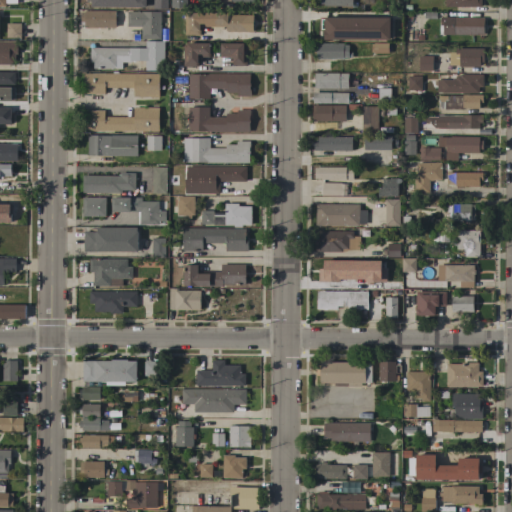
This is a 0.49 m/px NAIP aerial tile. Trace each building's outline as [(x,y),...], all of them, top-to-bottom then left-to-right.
[(186,0),(186,8),(170,8),(170,0),(186,0)] [(115,27),(84,27),(84,26),(80,26),(80,12),(84,12),(84,11),(115,11),(115,27)] [(160,39),(140,39),(141,26),(126,26),(126,25),(125,25),(125,12),(126,12),(126,11),(160,12),(160,39)] [(184,34),(184,13),(192,13),(192,12),(227,13),(227,14),(253,15),(252,32),(225,31),(225,27),(199,26),(199,35),(184,34)] [(389,17),(389,39),(323,39),(323,29),(324,29),(324,17),(389,17)] [(483,17),(483,35),(442,34),(442,25),(439,25),(439,17),(483,17)] [(6,23),(20,23),(20,38),(6,38),(6,23)] [(163,70),(144,70),(144,63),(129,63),(129,62),(121,62),(121,69),(93,68),(93,62),(89,62),(90,47),(144,48),(145,40),(163,41),(163,70)] [(17,54),(14,54),(14,65),(0,64),(0,41),(17,41),(17,54)] [(183,43),(209,43),(209,57),(200,57),(200,55),(197,55),(197,66),(183,66),(183,43)] [(246,66),(232,66),(232,64),(219,64),(219,56),(220,56),(220,43),(243,44),(243,45),(246,45),(246,66)] [(343,43),(343,45),(348,45),(348,52),(351,52),(351,57),(348,57),(348,58),(343,58),(343,59),(316,59),(316,43),(343,43)] [(388,43),(388,53),(373,53),(370,53),(370,44),(373,44),(373,43),(388,43)] [(483,48),(483,62),(479,62),(479,67),(459,67),(459,65),(449,65),(449,53),(455,53),(455,48),(483,48)] [(432,71),(418,70),(418,55),(432,55),(432,71)] [(0,72),(14,72),(14,84),(0,84),(0,72)] [(158,74),(158,97),(133,97),(133,88),(104,88),(104,94),(83,93),(83,73),(158,74)] [(314,88),(314,73),(317,73),(338,73),(348,74),(348,88),(314,88)] [(188,74),(249,74),(249,83),(250,83),(250,86),(250,96),(237,96),(237,92),(225,92),(225,88),(209,88),(209,98),(187,98),(188,74)] [(377,75),(377,84),(357,83),(357,74),(377,75)] [(482,74),(482,87),(478,87),(478,93),(461,93),(461,92),(433,92),(433,82),(436,82),(436,78),(442,78),(445,75),(456,74),(456,75),(459,74),(482,74)] [(421,76),(421,90),(415,90),(415,92),(414,92),(414,93),(407,93),(407,76),(421,76)] [(0,87),(14,87),(14,100),(0,100),(0,87)] [(376,89),(389,89),(389,101),(376,100),(376,89)] [(348,93),(348,103),(312,103),(312,92),(348,93)] [(482,94),(482,102),(478,102),(478,108),(463,108),(463,109),(437,109),(437,96),(449,96),(449,95),(461,95),(462,94),(482,94)] [(345,105),(345,121),(312,121),(312,105),(345,105)] [(377,134),(361,133),(362,106),(377,106),(377,134)] [(0,107),(10,107),(10,124),(0,124),(0,107)] [(158,108),(158,131),(83,130),(83,110),(104,110),(104,117),(133,117),(133,107),(158,108)] [(206,132),(206,131),(187,131),(187,107),(208,107),(208,117),(225,117),(225,113),(236,113),(236,110),(249,110),(249,116),(249,119),(249,122),(249,132),(206,132)] [(384,107),(394,108),(394,115),(384,115),(384,107)] [(481,115),(481,123),(479,123),(479,129),(444,128),(444,126),(437,126),(437,116),(461,116),(461,115),(481,115)] [(416,132),(403,132),(403,117),(416,117),(416,132)] [(335,122),(335,129),(312,130),(311,123),(335,122)] [(136,135),(136,155),(87,155),(87,135),(136,135)] [(160,150),(146,150),(146,135),(160,135),(160,150)] [(390,136),(390,149),(363,149),(363,135),(390,136)] [(351,137),(351,151),(313,150),(313,142),(317,142),(317,136),(351,137)] [(478,136),(478,140),(482,140),(482,150),(478,149),(478,153),(457,152),(457,161),(445,161),(445,146),(437,146),(437,137),(450,137),(450,136),(478,136)] [(206,163),(206,162),(188,162),(188,160),(182,160),(183,137),(209,138),(209,148),(225,148),(225,144),(236,144),(236,141),(249,141),(249,153),(249,163),(206,163)] [(414,154),(404,155),(404,142),(414,142),(414,154)] [(419,160),(419,147),(439,147),(439,152),(441,152),(441,158),(440,158),(440,160),(419,160)] [(0,149),(15,149),(15,161),(0,161),(0,149)] [(441,179),(432,180),(432,181),(428,181),(428,192),(414,192),(414,178),(417,178),(416,163),(435,163),(435,162),(437,162),(437,163),(441,163),(441,179)] [(0,164),(10,164),(10,176),(0,176),(0,164)] [(152,167),(166,167),(166,194),(151,194),(152,167)] [(245,167),(245,181),(219,181),(219,193),(184,193),(184,179),(186,179),(185,167),(245,167)] [(345,167),(352,167),(352,179),(317,179),(314,179),(314,168),(317,168),(317,167),(345,167)] [(119,176),(119,172),(135,173),(134,190),(121,190),(121,193),(82,192),(82,175),(119,176)] [(481,172),(481,179),(478,179),(478,186),(455,186),(455,184),(446,184),(446,172),(481,172)] [(397,178),(397,196),(377,196),(378,188),(381,188),(381,183),(382,183),(382,178),(389,178),(397,178)] [(322,195),(322,182),(340,182),(340,183),(346,183),(346,196),(322,195)] [(177,196),(194,196),(194,215),(190,215),(190,218),(187,218),(187,215),(177,215),(177,200),(177,196)] [(81,216),(82,197),(105,197),(105,216),(81,216)] [(141,197),(141,201),(158,201),(158,211),(165,211),(165,221),(157,221),(157,224),(137,224),(137,212),(129,212),(129,211),(111,211),(111,197),(141,197)] [(0,198),(11,198),(11,199),(14,199),(14,208),(11,208),(11,214),(0,214),(0,198)] [(384,199),(399,199),(399,226),(384,226),(384,199)] [(251,206),(251,225),(241,225),(241,226),(233,226),(233,225),(200,224),(200,210),(213,210),(213,212),(224,213),(224,203),(238,203),(238,206),(251,206)] [(358,225),(315,225),(315,204),(358,204),(358,209),(366,209),(366,223),(358,223),(358,225)] [(470,204),(474,204),(474,218),(471,218),(471,221),(450,220),(450,219),(447,219),(447,211),(443,211),(443,204),(451,205),(451,204),(470,204)] [(96,251),(83,251),(83,231),(88,231),(96,232),(96,227),(136,227),(136,231),(137,231),(137,251),(96,251)] [(433,227),(448,228),(448,242),(439,241),(432,240),(433,227)] [(245,228),(245,236),(247,236),(247,251),(225,251),(225,243),(202,243),(202,251),(182,251),(182,228),(245,228)] [(314,251),(314,231),(352,230),(352,236),(359,236),(359,250),(348,250),(344,251),(314,251)] [(479,257),(464,257),(464,249),(456,249),(456,230),(468,231),(468,230),(479,230),(479,257)] [(151,238),(164,238),(164,257),(151,257),(151,238)] [(399,257),(387,257),(387,243),(399,243),(399,257)] [(0,258),(15,258),(15,272),(3,272),(3,285),(0,284),(0,258)] [(415,258),(415,276),(401,276),(401,258),(415,258)] [(126,266),(132,266),(131,279),(110,278),(110,286),(92,285),(92,272),(88,272),(89,259),(126,259),(126,266)] [(244,264),(244,272),(245,272),(245,276),(244,276),(244,284),(222,284),(222,286),(208,286),(208,285),(183,285),(183,264),(197,264),(197,273),(205,273),(205,271),(220,271),(220,264),(244,264)] [(473,265),(473,270),(475,270),(475,274),(473,274),(473,288),(459,288),(459,281),(439,281),(439,275),(437,275),(437,265),(473,265)] [(330,267),(330,270),(341,270),(341,278),(337,278),(337,281),(313,281),(313,278),(309,278),(309,270),(313,270),(313,267),(330,267)] [(168,309),(169,288),(178,288),(178,290),(200,290),(200,309),(168,309)] [(136,291),(136,306),(122,306),(122,313),(109,313),(109,311),(94,311),(94,303),(88,303),(88,291),(136,291)] [(367,291),(367,309),(347,309),(347,306),(336,306),(336,309),(316,309),(316,291),(367,291)] [(445,291),(445,306),(434,306),(434,315),(415,315),(415,291),(445,291)] [(451,312),(451,296),(473,295),(473,311),(451,312)] [(396,317),(385,317),(385,297),(396,297),(396,317)] [(0,304),(24,304),(24,318),(0,318),(0,304)] [(111,361),(111,359),(127,359),(127,361),(136,361),(136,382),(125,382),(125,385),(106,385),(106,382),(82,381),(82,361),(111,361)] [(16,381),(2,381),(2,360),(16,360),(16,381)] [(195,385),(196,370),(211,370),(211,360),(224,360),(224,365),(240,365),(240,373),(245,374),(244,386),(195,385)] [(144,361),(161,361),(161,376),(144,376),(144,361)] [(394,381),(378,381),(379,361),(395,361),(394,381)] [(371,382),(365,382),(365,383),(361,383),(361,387),(348,386),(348,383),(319,383),(320,362),(371,363),(371,382)] [(446,386),(446,364),(461,364),(461,362),(478,362),(478,371),(482,371),(482,386),(446,386)] [(429,371),(429,401),(421,401),(421,399),(412,399),(412,392),(407,392),(407,390),(405,390),(405,372),(429,371)] [(81,397),(79,397),(79,389),(81,389),(81,386),(99,387),(99,400),(81,399),(81,397)] [(193,412),(193,404),(181,404),(181,389),(245,389),(245,404),(233,404),(233,412),(193,412)] [(137,392),(144,392),(144,402),(128,401),(128,402),(126,402),(126,401),(119,401),(119,394),(123,394),(123,390),(137,391),(137,392)] [(454,418),(454,408),(451,408),(451,393),(479,393),(479,405),(482,405),(482,418),(454,418)] [(17,415),(2,415),(1,401),(16,400),(17,415)] [(81,430),(81,428),(79,428),(79,420),(81,420),(81,414),(78,414),(78,407),(81,407),(81,404),(99,404),(99,420),(108,420),(107,431),(81,430)] [(403,417),(402,404),(416,404),(416,407),(429,406),(429,416),(403,417)] [(147,410),(162,410),(162,418),(147,418),(147,410)] [(0,417),(23,417),(23,432),(0,431),(0,417)] [(431,431),(431,419),(482,420),(481,432),(431,431)] [(175,427),(177,427),(177,420),(190,421),(190,427),(192,427),(192,434),(194,434),(194,439),(192,439),(192,446),(175,446),(175,427)] [(330,441),(330,438),(323,438),(323,422),(370,423),(369,442),(330,441)] [(228,426),(248,426),(248,428),(250,428),(250,447),(228,446),(228,426)] [(401,427),(415,427),(415,435),(401,435),(401,427)] [(107,447),(99,447),(99,448),(81,448),(81,445),(78,445),(78,437),(81,437),(81,435),(107,435),(107,433),(116,433),(116,445),(107,445),(107,447)] [(223,446),(211,446),(211,433),(224,433),(223,446)] [(0,449),(10,450),(9,464),(8,464),(7,473),(6,473),(6,479),(0,478),(0,449)] [(150,450),(150,457),(153,457),(153,459),(155,459),(155,464),(153,464),(153,466),(149,466),(149,464),(147,464),(147,467),(137,467),(137,462),(133,462),(133,450),(137,450),(137,449),(150,450)] [(388,452),(389,476),(371,476),(371,452),(388,452)] [(414,479),(478,480),(478,458),(456,457),(456,465),(434,465),(434,454),(414,454),(414,479)] [(222,477),(223,455),(234,455),(234,457),(245,457),(245,468),(241,468),(241,478),(222,477)] [(103,461),(103,478),(83,478),(83,477),(80,477),(80,462),(83,462),(83,461),(103,461)] [(314,478),(314,464),(320,464),(320,462),(326,462),(326,464),(346,465),(345,479),(314,478)] [(211,477),(199,477),(199,464),(212,464),(211,477)] [(352,464),(367,464),(366,479),(352,479),(352,464)] [(0,480),(4,481),(3,492),(12,493),(11,506),(0,505),(0,480)] [(156,508),(142,507),(142,508),(125,508),(125,498),(131,498),(131,490),(123,490),(125,480),(134,480),(134,482),(157,482),(156,508)] [(121,481),(121,496),(106,496),(106,481),(121,481)] [(478,486),(478,493),(481,493),(481,505),(476,505),(476,503),(450,503),(450,502),(441,502),(441,496),(438,496),(438,492),(441,492),(441,486),(450,486),(478,486)] [(231,495),(229,495),(229,487),(259,488),(258,510),(233,509),(233,511),(230,511),(230,507),(231,495)] [(420,511),(420,498),(421,498),(421,488),(434,488),(434,498),(435,498),(435,511),(420,511)] [(351,509),(351,510),(347,510),(347,508),(335,508),(335,510),(331,509),(316,509),(316,493),(318,494),(318,491),(328,491),(328,494),(345,495),(345,493),(365,494),(365,509),(351,509)] [(397,501),(398,501),(398,509),(388,509),(389,507),(387,507),(387,500),(389,500),(389,492),(398,492),(397,501)]
